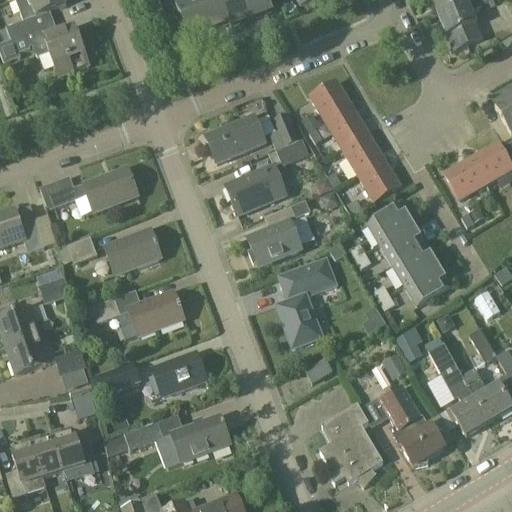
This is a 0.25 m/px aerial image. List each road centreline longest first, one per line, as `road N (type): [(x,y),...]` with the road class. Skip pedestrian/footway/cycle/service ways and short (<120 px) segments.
road 1 (residential): [(156,121),(302,511)]
road 2 (residential): [(156,121),(400,25)]
road 3 (residential): [(475,265),(415,167),(439,102)]
road 4 (residential): [(0,176),(156,121)]
road 5 (residential): [(110,0),(156,121)]
